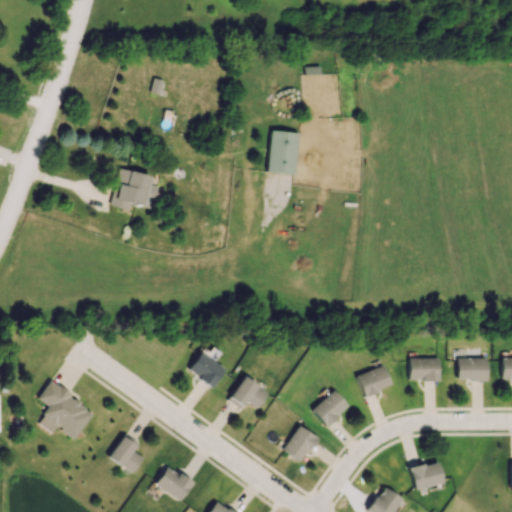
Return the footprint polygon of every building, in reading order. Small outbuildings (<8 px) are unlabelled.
[(264,170),(291,174),(295,133),(269,130),(264,170)] [(148,175),(116,167),(107,205),(125,209),(126,203),(140,206),(143,195),(152,197),(155,186),(146,183),(148,175)] [(196,351),(222,368),(207,389),(194,380),(197,376),(185,368),(196,351)] [(483,356),(483,382),(454,382),(454,357),(483,356)] [(511,356),(511,379),(499,379),(499,357),(511,356)] [(435,357),(436,383),(420,384),(420,379),(407,379),(406,358),(435,357)] [(379,364),(388,384),(374,390),(375,392),(364,397),(354,374),(379,364)] [(241,375),(265,393),(253,409),(244,402),(238,410),(223,399),(241,375)] [(47,378),(69,393),(67,397),(70,399),(72,397),(79,402),(77,404),(83,408),(82,410),(88,414),(71,439),(59,430),(60,428),(55,424),(49,432),(33,421),(44,406),(33,399),(47,378)] [(330,389),(345,407),(334,415),(337,419),(325,428),(308,408),(330,389)] [(295,422),(319,439),(309,453),(305,450),(295,463),(275,449),(295,422)] [(120,432),(136,444),(131,451),(140,458),(128,474),(103,455),(120,432)] [(434,461),(439,480),(411,487),(405,467),(420,462),(421,465),(434,461)] [(176,471),(191,482),(176,504),(149,486),(163,467),(174,475),(176,471)] [(382,485),(399,499),(389,511),(364,511),(362,510),(382,485)] [(227,506),(235,511),(206,511),(214,500),(225,508),(227,506)]
